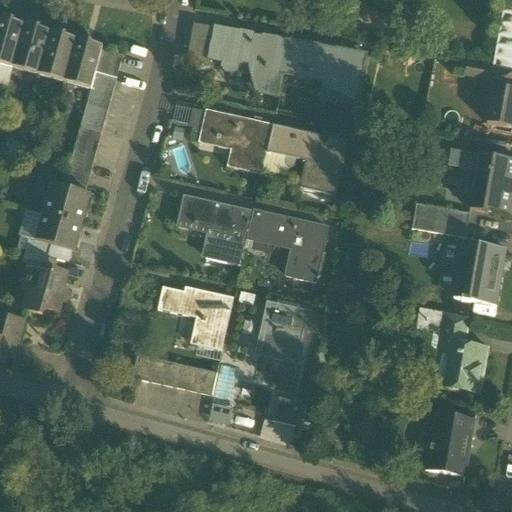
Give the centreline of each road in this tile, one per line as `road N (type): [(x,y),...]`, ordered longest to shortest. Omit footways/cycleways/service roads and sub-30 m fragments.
road 1 (residential): [(67,403),(170,40),(174,0)]
road 2 (residential): [(67,403),(460,511)]
